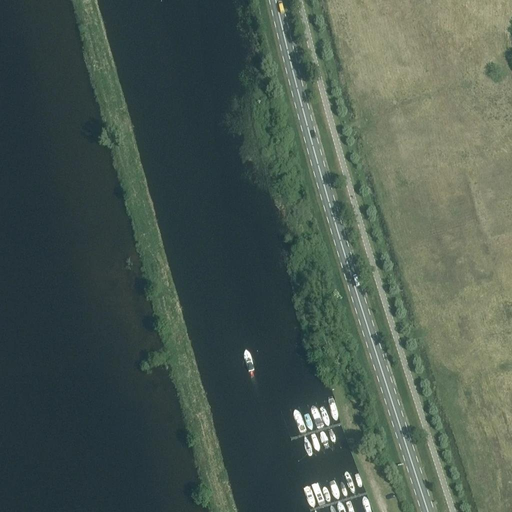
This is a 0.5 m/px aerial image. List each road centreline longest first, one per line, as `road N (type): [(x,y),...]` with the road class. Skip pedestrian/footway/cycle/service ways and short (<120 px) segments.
road 1 (primary): [(427,511),(323,186),(275,0)]
road 2 (track): [(337,395),(384,511)]
